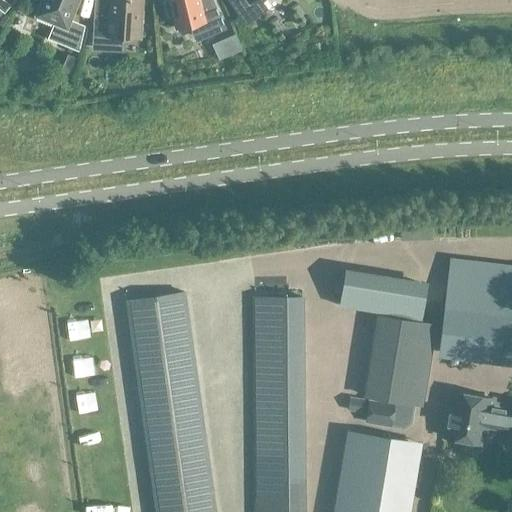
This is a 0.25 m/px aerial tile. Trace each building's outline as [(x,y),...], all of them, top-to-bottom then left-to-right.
[(0,0),(0,8),(4,12),(14,0),(0,0)] [(41,0),(42,0),(35,17),(55,24),(51,34),(62,38),(59,45),(78,51),(84,27),(69,21),(77,0),(41,0)] [(94,15),(92,45),(108,46),(108,45),(124,46),(124,37),(139,38),(141,0),(108,0),(108,16),(94,15)] [(176,28),(190,25),(196,38),(206,33),(207,37),(225,29),(212,0),(204,0),(200,1),(199,0),(168,0),(169,2),(166,3),(169,17),(173,16),(176,28)] [(227,0),(246,25),(267,10),(260,0),(227,0)] [(228,57),(240,51),(235,39),(222,44),(228,57)] [(511,265),(450,259),(439,358),(511,366),(511,265)] [(339,306),(421,320),(427,282),(345,268),(339,306)] [(215,511),(184,292),(126,300),(156,511),(215,511)] [(303,511),(302,357),(302,296),(254,296),(256,511),(303,511)] [(434,325),(398,320),(376,318),(363,396),(393,401),(393,404),(368,401),(365,423),(404,428),(412,424),(414,405),(424,406),(434,325)] [(497,442),(511,444),(511,401),(505,401),(504,408),(493,406),(494,399),(451,391),(442,439),(486,447),(489,429),(499,431),(497,442)] [(363,413),(365,399),(350,397),(348,411),(363,413)] [(417,474),(422,439),(349,429),(338,511),(408,511),(414,473),(417,474)]
